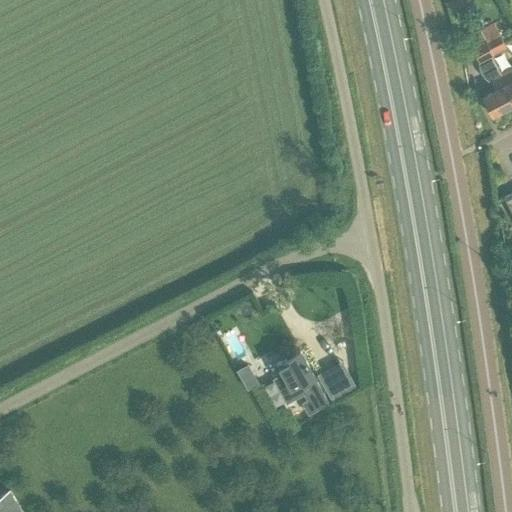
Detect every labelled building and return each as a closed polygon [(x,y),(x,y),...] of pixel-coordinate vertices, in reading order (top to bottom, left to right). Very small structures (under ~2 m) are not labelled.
[(507,46),(494,22),(479,29),(481,32),(492,53),(507,46)] [(481,32),(479,29),(469,34),(473,43),(470,45),(479,61),(478,61),(478,63),(479,65),(479,67),(480,69),(481,71),(482,73),(483,75),(484,76),(486,78),(487,79),(489,78),(494,88),(481,95),(491,114),(511,102),(511,97),(498,71),(500,70),(492,54),(492,53),(481,32)] [(498,71),(511,97),(511,67),(511,66),(501,71),(500,70),(498,71)] [(511,215),(511,189),(501,195),(511,215)] [(300,348),(277,361),(283,372),(274,377),(287,400),(304,391),(308,398),(303,401),(309,412),(329,401),(300,348)] [(24,511),(10,487),(0,493),(0,511),(24,511)]
